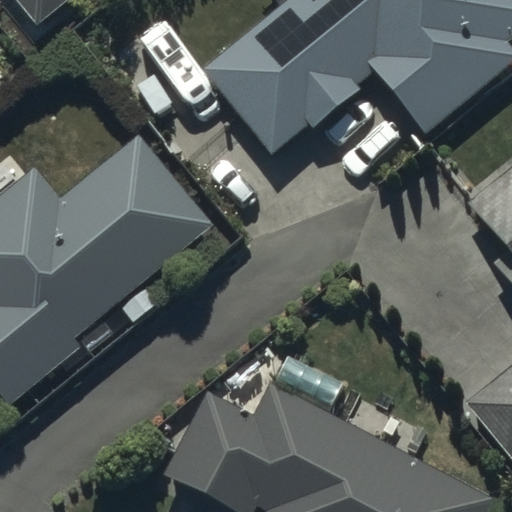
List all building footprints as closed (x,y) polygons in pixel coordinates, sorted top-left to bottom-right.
[(0,0),(37,45),(91,0),(0,0)] [(511,0),(300,0),(200,84),(271,168),(307,138),(319,152),(367,111),(359,102),(372,91),(423,152),(511,77),(511,60),(510,58),(511,56),(511,0)] [(72,356),(210,240),(139,151),(62,213),(37,181),(27,189),(26,188),(26,186),(25,184),(24,182),(23,181),(22,179),(21,178),(20,177),(18,175),(17,174),(15,173),(14,172),(12,172),(10,171),(8,171),(7,170),(5,170),(3,170),(1,170),(0,170),(0,413),(10,425),(81,366),(72,356)] [(511,308),(511,383),(467,422),(511,475),(511,180),(464,221),(505,270),(490,282),(511,308)] [(493,511),(494,511),(270,394),(251,431),(206,408),(160,496),(191,511),(493,511)]
